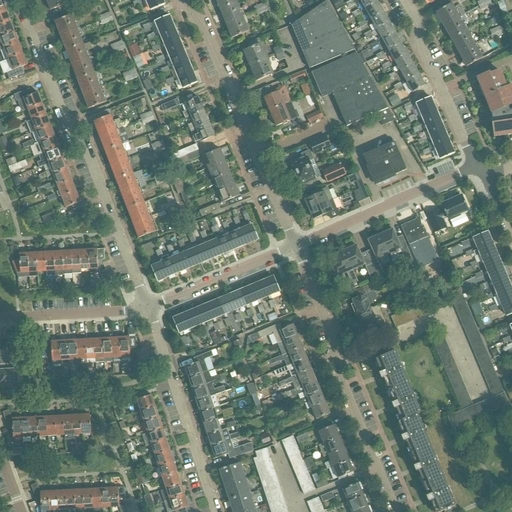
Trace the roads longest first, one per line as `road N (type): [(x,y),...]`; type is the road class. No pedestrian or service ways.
road 1 (residential): [(148,308),(87,148),(72,136),(24,17),(27,0)]
road 2 (residential): [(396,511),(294,245)]
road 3 (residential): [(294,245),(213,51),(183,0)]
road 4 (residential): [(216,511),(148,308)]
road 5 (residential): [(294,245),(474,167)]
road 6 (unknown): [(429,187),(400,130),(373,130),(354,152),(379,208)]
road 7 (residential): [(474,167),(405,0)]
road 8 (residential): [(148,308),(294,245)]
road 9 (residential): [(0,317),(148,308)]
